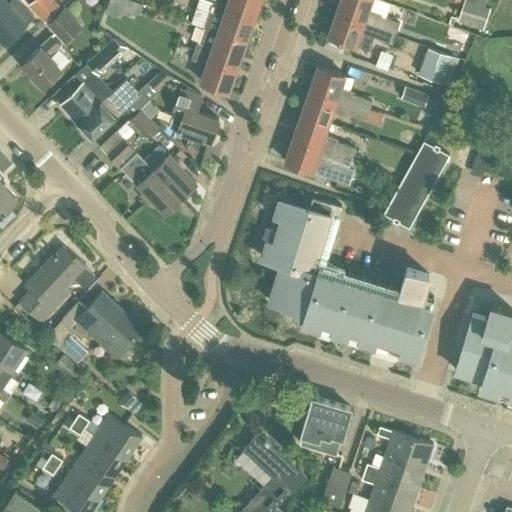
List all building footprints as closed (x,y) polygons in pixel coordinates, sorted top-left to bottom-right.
[(0,0),(0,39),(3,43),(25,23),(4,0),(0,0)] [(44,22),(61,7),(54,0),(32,0),(28,4),(44,22)] [(118,15),(122,0),(109,0),(105,12),(118,15)] [(211,0),(208,9),(223,15),(218,30),(246,39),(254,15),(227,5),(223,4),(211,0)] [(227,5),(254,15),(259,0),(224,0),(223,4),(227,5)] [(368,8),(370,0),(341,0),(338,10),(397,30),(399,22),(381,15),(382,13),(368,8)] [(45,23),(46,23),(64,43),(82,25),(64,5),(45,23)] [(393,41),(397,30),(338,10),(329,34),(348,40),(356,43),(370,48),(374,37),(374,35),(393,41)] [(209,54),(237,64),(246,39),(218,30),(218,31),(205,26),(199,41),(197,41),(194,49),(209,54)] [(458,29),(454,43),(463,46),(468,33),(458,29)] [(43,84),(63,65),(52,54),(62,45),(52,35),(23,63),(32,72),(29,78),(36,86),(42,83),(43,84)] [(127,60),(135,52),(128,47),(129,46),(113,36),(86,61),(95,71),(84,82),(61,103),(84,128),(83,132),(88,137),(92,137),(94,139),(117,117),(116,116),(141,93),(126,77),(112,90),(99,76),(121,55),(127,60)] [(442,83),(452,55),(427,46),(418,74),(442,83)] [(237,64),(209,54),(194,49),(191,58),(206,64),(201,79),(228,89),(237,64)] [(319,64),(311,88),(337,97),(369,108),(372,99),(354,93),(354,92),(341,87),(346,73),(319,64)] [(156,93),(173,76),(161,69),(147,82),(156,93)] [(425,107),(429,93),(405,84),(400,98),(425,107)] [(210,142),(218,118),(197,111),(203,95),(179,87),(171,109),(183,113),(177,130),(210,142)] [(366,120),(369,108),(337,97),(311,88),(303,112),(329,121),(333,110),(346,115),(347,113),(366,120)] [(146,139),(159,126),(141,106),(128,118),(136,127),(146,139)] [(325,134),(329,121),(303,112),(295,135),(321,145),(335,149),(353,156),(356,146),(338,140),(338,139),(325,134)] [(116,162),(132,147),(124,138),(116,130),(99,145),(107,154),(108,153),(116,162)] [(351,159),(353,156),(335,149),(321,145),(295,135),(286,160),(312,169),(316,157),(330,162),(331,160),(349,167),(351,159)] [(449,154),(434,146),(424,140),(383,213),(409,227),(449,154)] [(153,168),(132,147),(116,162),(163,212),(180,197),(152,168),(153,168)] [(152,168),(180,197),(196,181),(169,153),(153,168),(152,168)] [(0,181),(0,214),(19,197),(2,179),(0,181)] [(341,205),(311,196),(308,207),(279,198),(261,256),(280,262),(268,300),(305,311),(302,320),(319,325),(317,332),(329,336),(331,329),(346,334),(344,340),(357,344),(359,338),(374,342),(372,349),(397,357),(399,350),(415,355),(433,296),(431,296),(429,303),(314,267),(333,204),(339,206),(339,208),(340,208),(341,205)] [(31,287),(20,299),(42,319),(57,304),(52,299),(65,285),(72,277),(84,288),(94,276),(83,265),(83,264),(62,245),(43,266),(42,265),(26,282),(31,287)] [(422,295),(428,274),(406,267),(400,287),(422,295)] [(115,354),(140,328),(102,292),(77,318),(115,354)] [(511,309),(491,303),(487,317),(473,313),(459,359),(471,363),(468,374),(482,378),(480,385),(496,390),(494,397),(507,401),(509,394),(511,395),(511,338),(499,335),(501,329),(507,331),(511,313),(511,309)] [(89,349),(70,334),(75,329),(62,318),(46,336),(59,347),(60,345),(78,361),(89,349)] [(0,358),(13,368),(15,365),(22,354),(32,361),(39,351),(28,345),(27,347),(0,328),(0,358)] [(72,381),(81,372),(82,370),(63,353),(53,363),(72,381)] [(25,372),(15,365),(13,368),(0,358),(0,386),(1,386),(8,375),(19,381),(25,372)] [(11,392),(1,386),(0,386),(0,398),(5,402),(11,392)] [(69,389),(62,400),(68,404),(75,393),(69,389)] [(302,433),(299,443),(336,454),(339,443),(340,443),(350,406),(312,396),(307,415),(302,417),(300,425),(303,430),(302,433)] [(32,411),(25,420),(38,429),(44,419),(32,411)] [(80,434),(90,419),(79,412),(69,426),(80,434)] [(95,433),(128,456),(142,435),(109,413),(95,433)] [(385,452),(425,466),(433,443),(393,429),(393,430),(379,425),(377,433),(390,438),(385,452)] [(243,448),(273,476),(265,485),(264,484),(237,511),(282,511),(276,505),(280,501),(281,502),(290,491),(291,492),(306,475),(258,431),(243,448)] [(115,476),(128,456),(95,433),(81,453),(115,476)] [(367,436),(364,445),(372,448),(375,439),(367,436)] [(53,473),(63,459),(52,452),(42,466),(53,473)] [(418,489),(425,466),(385,452),(380,467),(367,462),(364,470),(418,489)] [(0,453),(0,467),(2,469),(8,459),(0,453)] [(101,496),(115,476),(81,453),(68,473),(101,496)] [(333,465),(321,499),(321,500),(339,506),(351,471),(333,465)] [(410,511),(418,489),(364,470),(361,479),(374,483),(370,498),(410,511)] [(81,511),(90,511),(101,496),(68,473),(54,493),(81,511)] [(0,511),(49,511),(15,489),(0,511)] [(409,511),(410,511),(370,498),(364,511),(363,511),(351,508),(349,511),(409,511)]
